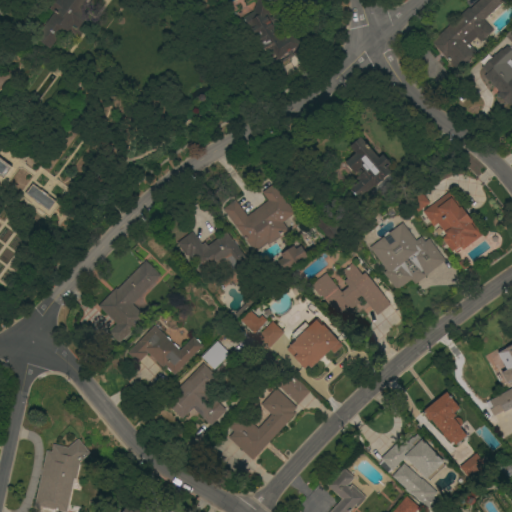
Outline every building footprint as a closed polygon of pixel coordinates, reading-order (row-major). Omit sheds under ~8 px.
[(92,0),(84,11),(89,15),(80,27),(84,31),(78,39),(65,29),(49,49),(34,37),(53,12),(49,9),(56,0),(92,0)] [(255,0),(277,0),(269,5),(267,19),(277,13),(281,19),(270,26),(278,40),(292,31),(301,44),(277,59),(272,52),(264,58),(258,49),(261,47),(250,28),(247,30),(241,21),(243,19),(243,18),(253,12),(255,0)] [(478,0),(501,0),(503,2),(483,20),(493,31),(480,42),(476,37),(468,44),(476,53),(457,70),(431,42),(468,8),(469,9),(478,0)] [(511,62),(511,105),(511,106),(509,103),(506,105),(496,94),(498,92),(483,76),(486,74),(481,68),(501,50),(506,46),(511,52),(511,58),(510,60),(511,62)] [(357,199),(349,188),(357,182),(355,178),(363,171),(361,168),(353,173),(351,171),(350,172),(346,166),(346,165),(344,162),(354,155),(348,147),(361,137),(377,158),(382,154),(390,164),(385,167),(389,172),(374,187),(373,186),(357,199)] [(2,180),(0,178),(0,159),(11,168),(2,180)] [(56,202),(48,212),(24,194),(32,184),(56,202)] [(267,200),(261,192),(272,184),(294,213),(282,223),(287,230),(268,245),(266,242),(254,252),(222,209),(234,200),(246,216),(267,200)] [(405,200),(419,190),(429,203),(415,214),(405,200)] [(450,191),(482,234),(462,250),(460,247),(455,251),(454,249),(451,252),(441,239),(446,235),(437,223),(432,227),(429,222),(430,222),(422,212),(450,191)] [(312,221),(324,211),(341,231),(329,241),(312,221)] [(415,241),(420,237),(424,242),(428,239),(445,261),(426,274),(427,275),(414,285),(410,280),(396,291),(382,273),(386,270),(369,248),(383,237),(384,239),(389,235),(388,234),(402,223),(415,241)] [(226,232),(252,269),(238,279),(228,265),(205,281),(195,268),(200,264),(196,259),(194,260),(192,258),(190,259),(187,255),(186,256),(176,243),(191,232),(201,245),(204,242),(207,246),(226,232)] [(293,246),(294,249),(300,245),(307,257),(299,262),(300,263),(292,269),(291,267),(283,271),(277,261),(282,258),(280,255),(293,246)] [(424,282),(431,292),(456,275),(446,260),(424,275),(427,280),(424,282)] [(145,261),(160,276),(132,304),(145,317),(118,343),(107,332),(116,324),(98,306),(115,288),(117,289),(145,261)] [(360,295),(356,299),(359,302),(351,308),(355,312),(342,322),(321,296),(319,297),(316,293),(314,295),(307,287),(325,273),(341,292),(347,287),(343,281),(346,279),(340,272),(352,263),(362,275),(364,273),(381,294),(385,290),(394,301),(376,315),(360,295)] [(254,333),(241,321),(250,311),(258,318),(260,315),(265,320),(254,333)] [(310,368),(307,364),(303,368),(285,349),(288,346),(288,345),(315,319),(321,326),(322,325),(341,345),(333,353),(329,349),(310,368)] [(269,348),(257,335),(271,321),(283,333),(269,348)] [(202,346),(173,375),(164,366),(162,368),(147,353),(137,363),(127,353),(154,325),(166,337),(167,337),(170,340),(170,341),(173,344),(174,343),(178,348),(177,348),(179,350),(193,337),(195,339),(197,339),(200,342),(199,343),(202,346)] [(216,341),(229,354),(213,370),(200,357),(216,341)] [(511,388),(511,383),(510,380),(506,382),(501,372),(506,370),(497,353),(499,352),(498,350),(502,348),(503,349),(509,346),(508,344),(511,341),(511,407),(503,413),(503,411),(493,416),(485,403),(511,388)] [(219,380),(207,392),(226,410),(211,426),(192,408),(182,419),(164,402),(187,378),(189,380),(202,366),(201,365),(202,363),(219,380)] [(275,384),(288,371),(299,381),(299,380),(310,390),(297,404),(275,384)] [(252,460),(228,438),(233,432),(226,425),(238,411),(257,429),(270,414),(260,405),(275,388),(296,407),(292,411),(294,413),(252,460)] [(445,392),(458,407),(452,412),(454,415),(452,417),(452,418),(454,417),(456,417),(459,418),(460,421),(460,425),(458,426),(465,435),(456,443),(456,442),(454,444),(451,442),(449,443),(430,419),(428,421),(421,411),(445,392)] [(391,470),(380,458),(396,443),(399,446),(405,440),(407,442),(412,437),(413,438),(416,434),(443,462),(442,463),(444,466),(429,481),(426,478),(425,479),(407,459),(405,461),(403,459),(391,470)] [(46,451),(51,452),(53,444),(67,447),(78,439),(89,453),(79,462),(75,479),(78,480),(72,511),(66,510),(66,511),(54,510),(53,511),(36,511),(37,508),(33,507),(46,451)] [(472,452),(483,463),(467,477),(457,465),(472,452)] [(420,479),(421,478),(437,493),(432,497),(437,501),(429,510),(391,477),(403,464),(420,479)] [(365,498),(356,508),(354,505),(348,511),(296,511),(298,510),(300,511),(329,511),(341,499),(325,485),(334,475),(336,477),(344,469),(354,477),(346,486),(348,487),(351,485),(365,498)] [(392,511),(405,497),(418,508),(414,511),(392,511)]
